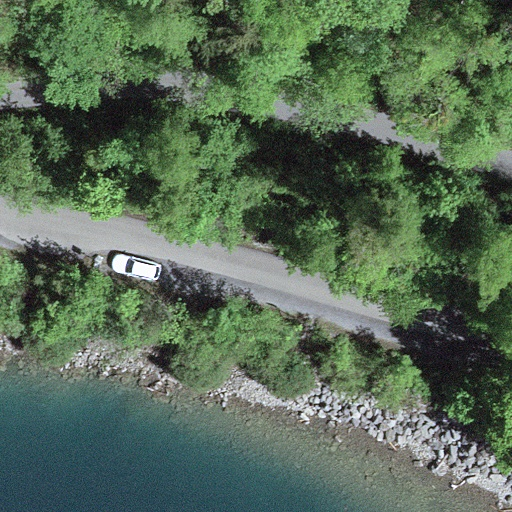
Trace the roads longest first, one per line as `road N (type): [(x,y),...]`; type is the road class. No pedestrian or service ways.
road 1 (unclassified): [(0,201),(320,298),(511,340)]
road 2 (unclassified): [(0,93),(138,79),(511,160)]
